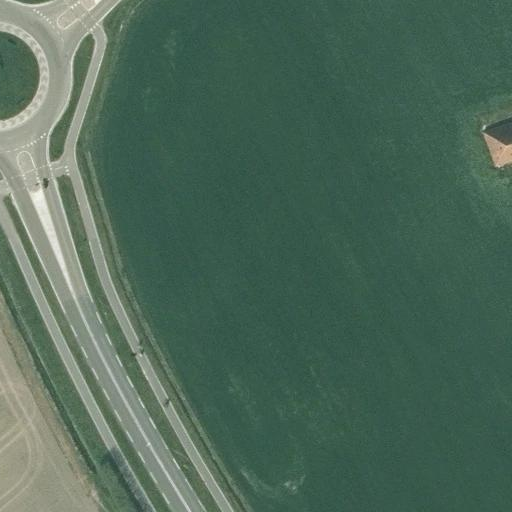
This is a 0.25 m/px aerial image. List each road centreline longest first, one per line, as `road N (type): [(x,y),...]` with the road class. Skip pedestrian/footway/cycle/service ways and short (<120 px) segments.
road 1 (secondary): [(197,511),(80,297)]
road 2 (secondary): [(80,297),(51,173),(49,124)]
road 3 (secondary): [(0,147),(80,297)]
